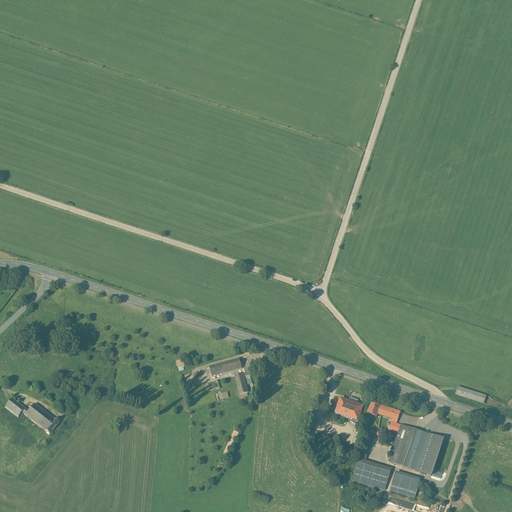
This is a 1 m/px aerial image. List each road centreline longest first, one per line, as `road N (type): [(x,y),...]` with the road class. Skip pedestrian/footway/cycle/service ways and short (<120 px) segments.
road 1 (track): [(0,184),(320,292),(366,350),(442,402)]
road 2 (secondary): [(511,425),(52,274)]
